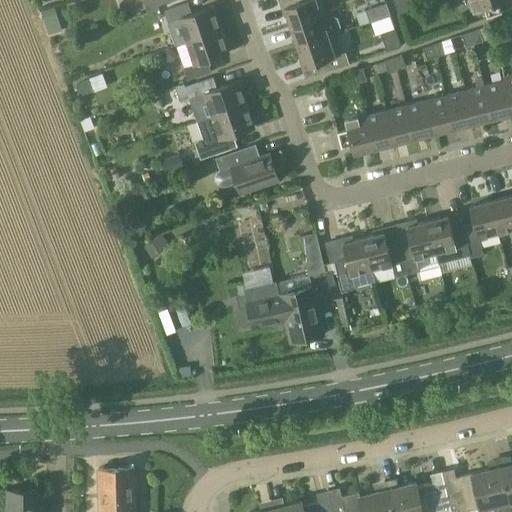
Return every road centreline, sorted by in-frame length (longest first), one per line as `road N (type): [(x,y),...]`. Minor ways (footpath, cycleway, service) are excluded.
road 1 (secondary): [(0,432),(232,412),(511,356)]
road 2 (residential): [(193,511),(201,492),(227,471),(511,415)]
road 3 (residential): [(325,200),(236,0)]
road 4 (residential): [(325,200),(511,155)]
